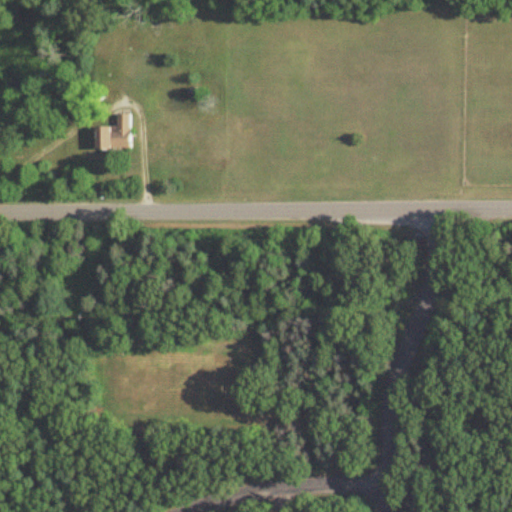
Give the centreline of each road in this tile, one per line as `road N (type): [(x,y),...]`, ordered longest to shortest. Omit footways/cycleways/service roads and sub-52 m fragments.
road 1 (residential): [(511,210),(0,213)]
road 2 (residential): [(393,511),(390,407),(432,284),(436,211)]
road 3 (residential): [(388,485),(294,488),(196,511)]
